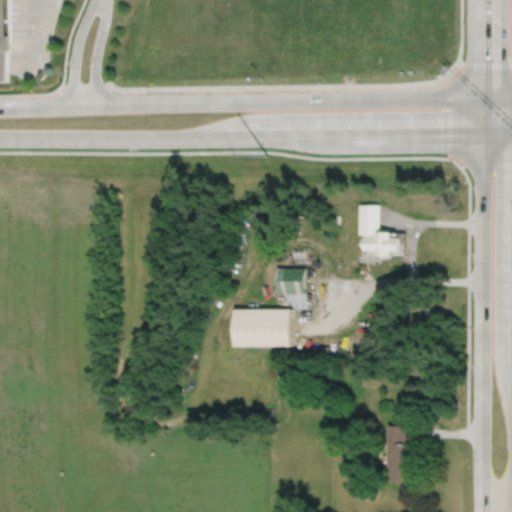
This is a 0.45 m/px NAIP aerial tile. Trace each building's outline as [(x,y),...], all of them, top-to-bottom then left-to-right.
[(0,0),(0,82),(8,82),(7,52),(11,52),(11,36),(7,36),(6,0),(0,0)] [(361,204),(361,233),(365,233),(365,249),(368,249),(368,253),(378,253),(378,255),(407,255),(407,225),(382,225),(382,205),(361,204)] [(278,267),(278,292),(308,292),(307,267),(278,267)] [(236,308),(236,346),(293,346),(293,308),(236,308)] [(389,424),(388,480),(409,481),(410,425),(389,424)]
